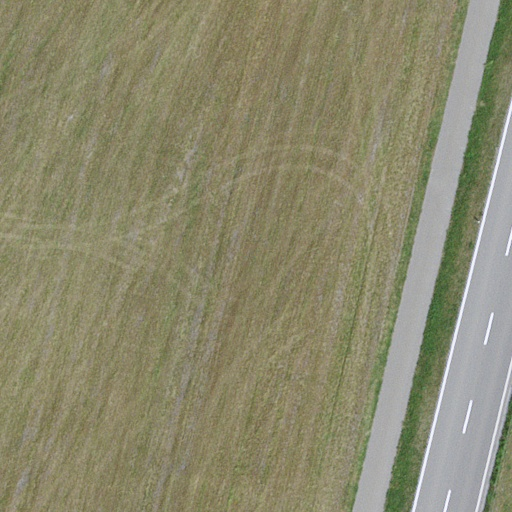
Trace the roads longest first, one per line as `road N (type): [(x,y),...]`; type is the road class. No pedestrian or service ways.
road 1 (track): [(367,511),(481,0)]
road 2 (primary): [(445,511),(511,239)]
